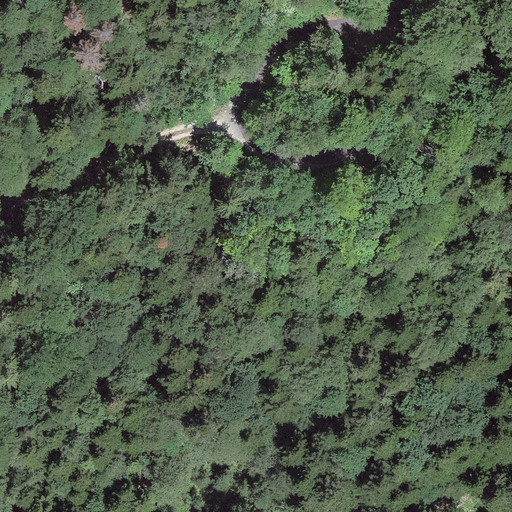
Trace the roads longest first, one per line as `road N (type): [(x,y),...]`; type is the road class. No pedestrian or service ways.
road 1 (track): [(511,48),(345,153),(320,161),(266,150),(244,104),(247,86),(277,45),(315,29),(412,16),(442,0)]
road 2 (track): [(247,123),(171,134),(102,156),(0,213)]
